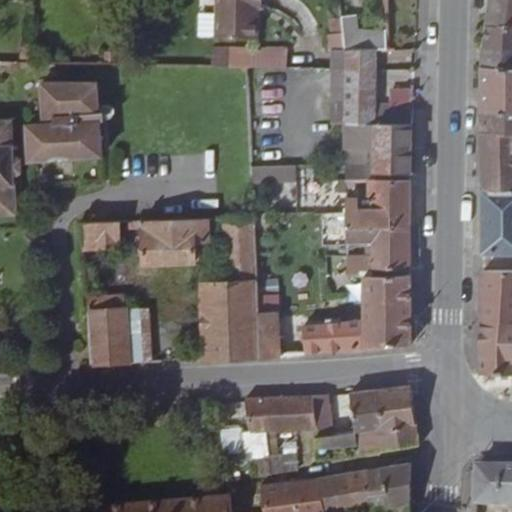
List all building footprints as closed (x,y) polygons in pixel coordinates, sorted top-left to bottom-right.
[(227,0),(228,32),(269,31),(268,0),(227,0)] [(511,0),(494,0),(491,24),(511,23),(511,0)] [(349,29),(348,14),(337,15),(339,31),(335,32),(337,46),(351,46),(349,29)] [(488,43),(511,42),(511,23),(491,24),(488,43)] [(349,29),(351,46),(381,46),(392,47),(392,28),(349,29)] [(511,42),(488,43),(487,64),(511,64),(511,42)] [(209,53),(209,62),(251,63),(250,46),(229,46),(229,53),(209,53)] [(250,46),(251,63),(252,63),(292,64),(292,46),(250,46)] [(381,46),(351,46),(352,65),(381,65),(381,46)] [(292,64),(252,63),(253,73),(339,74),(339,65),(292,64)] [(511,64),(487,64),(486,107),(511,106),(511,64)] [(351,119),(352,65),(339,65),(339,74),(338,119),(351,119)] [(381,65),(352,65),(351,119),(352,177),(416,177),(416,121),(419,121),(419,107),(401,107),(401,102),(380,102),(381,65)] [(45,82),(48,115),(65,115),(65,120),(31,122),(33,158),(70,155),(106,153),(106,148),(106,144),(104,117),(103,102),(101,78),(45,82)] [(511,106),(486,107),(486,129),(511,128),(511,106)] [(0,210),(18,210),(23,215),(25,212),(21,208),(19,188),(26,188),(26,178),(19,178),(19,171),(25,171),(25,158),(18,158),(18,148),(23,148),(22,143),(18,143),(17,120),(22,115),(18,112),(15,116),(0,116),(0,210)] [(511,128),(486,129),(487,184),(511,184),(511,128)] [(253,165),(253,183),(296,184),(297,166),(253,165)] [(416,177),(352,177),(353,186),(375,186),(375,208),(365,208),(365,195),(353,195),(354,211),(355,224),(417,224),(416,177)] [(511,184),(487,184),(486,250),(488,250),(511,249),(511,184)] [(300,210),(337,211),(338,187),(301,186),(300,210)] [(354,211),(343,211),(343,243),(355,243),(355,238),(355,224),(354,211)] [(263,279),(259,214),(230,215),(233,281),(263,279)] [(213,258),(212,216),(133,218),(134,226),(147,225),(148,234),(140,234),(141,252),(149,251),(150,260),(213,258)] [(124,246),(123,219),(85,220),(88,247),(124,246)] [(417,271),(417,224),(355,224),(355,238),(377,237),(377,253),(370,253),(372,272),(417,271)] [(355,274),(372,272),(370,253),(355,253),(355,274)] [(511,267),(488,268),(486,323),(511,322),(511,267)] [(417,341),(417,271),(372,272),(370,324),(345,326),(344,309),(296,313),(298,353),(417,341)] [(264,306),(263,279),(233,281),(206,283),(209,357),(266,355),(264,306)] [(92,295),(93,308),(129,306),(129,293),(92,295)] [(93,308),(97,360),(158,358),(155,305),(129,306),(93,308)] [(266,355),(283,354),(282,305),(264,306),(266,355)] [(511,322),(486,323),(485,372),(511,371),(511,322)] [(337,432),(321,434),(319,434),(322,459),(421,443),(416,382),(381,387),(385,424),(360,427),(353,429),(337,432)] [(385,424),(381,387),(354,390),(359,420),(360,427),(385,424)] [(331,392),(316,393),(320,427),(321,434),(337,432),(331,392)] [(316,393),(277,394),(280,430),(297,429),(320,427),(316,393)] [(259,426),(226,428),(229,454),(259,453),(259,456),(265,456),(274,455),(270,430),(280,430),(277,394),(254,395),(259,426)] [(351,421),(353,429),(360,427),(359,420),(351,421)] [(297,429),(280,430),(270,430),(274,455),(277,474),(301,472),(297,429)] [(274,455),(265,456),(268,475),(277,474),(274,455)] [(354,511),(356,511),(387,507),(412,503),(414,460),(350,472),(354,511)] [(511,460),(477,460),(476,500),(511,500),(511,460)] [(325,477),(329,511),(354,511),(350,472),(325,477)] [(301,511),(329,511),(325,477),(302,481),(298,482),(301,511)] [(268,502),(268,511),(301,511),(298,482),(267,485),(268,502)] [(236,511),(236,494),(101,504),(96,504),(96,511),(236,511)] [(388,511),(411,511),(412,503),(387,507),(388,511)]
